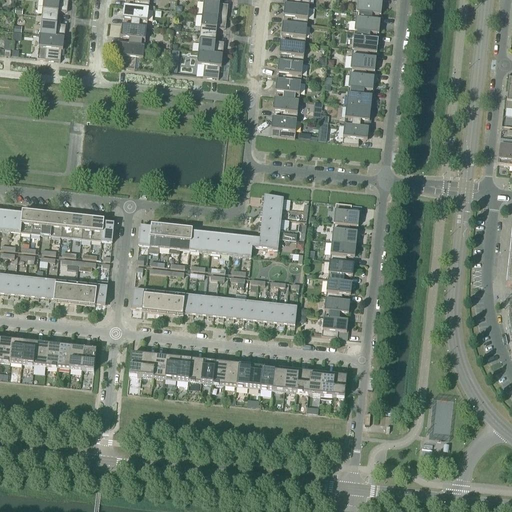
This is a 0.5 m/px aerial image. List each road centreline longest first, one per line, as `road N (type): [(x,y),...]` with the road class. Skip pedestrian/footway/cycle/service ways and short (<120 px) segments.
road 1 (residential): [(365,362),(115,335)]
road 2 (tertiary): [(351,489),(102,462)]
road 3 (residential): [(511,378),(487,311),(490,195)]
road 4 (residential): [(385,183),(405,0)]
road 5 (residential): [(365,362),(385,183)]
road 6 (tertiary): [(511,506),(351,489)]
road 7 (residential): [(95,85),(252,103)]
road 8 (residential): [(130,204),(235,215),(245,168)]
road 9 (residential): [(385,183),(245,168)]
road 10 (residential): [(115,335),(130,204)]
road 11 (residential): [(130,204),(0,190)]
road 12 (residential): [(490,195),(500,67)]
road 13 (residential): [(351,489),(365,362)]
road 14 (residential): [(102,462),(115,335)]
